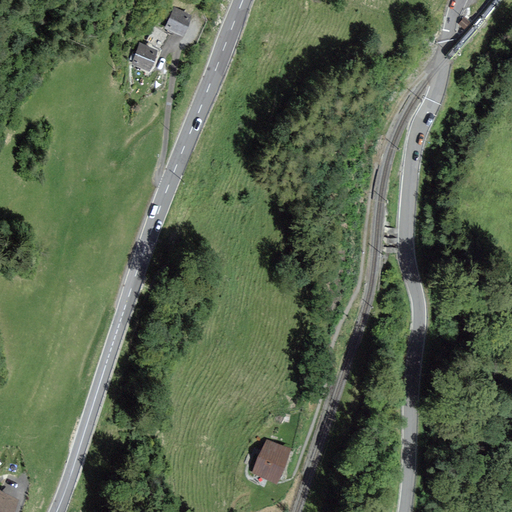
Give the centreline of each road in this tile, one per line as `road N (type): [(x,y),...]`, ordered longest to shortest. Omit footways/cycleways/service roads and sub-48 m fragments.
road 1 (secondary): [(57,511),(159,211),(244,0)]
road 2 (unclassified): [(457,0),(408,197),(421,334),(405,511)]
